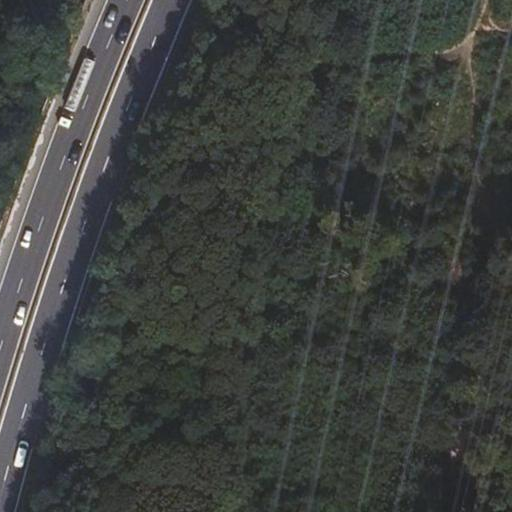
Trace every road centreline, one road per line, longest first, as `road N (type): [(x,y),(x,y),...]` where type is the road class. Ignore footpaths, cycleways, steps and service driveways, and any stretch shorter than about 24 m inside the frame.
road 1 (track): [(482,14),(450,44),(330,65),(297,95),(272,170),(222,511)]
road 2 (trunk): [(0,470),(63,267),(166,0)]
road 3 (trunk): [(119,0),(0,320)]
